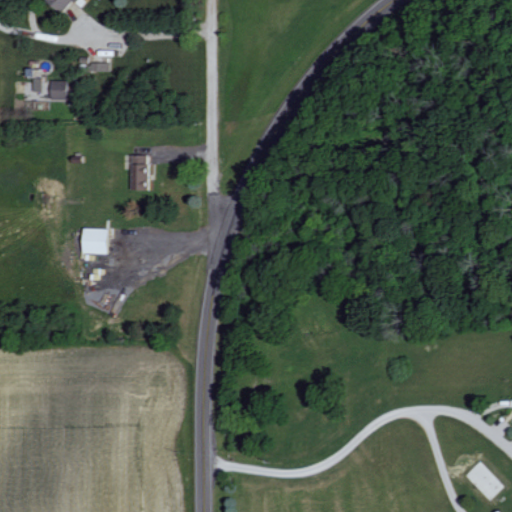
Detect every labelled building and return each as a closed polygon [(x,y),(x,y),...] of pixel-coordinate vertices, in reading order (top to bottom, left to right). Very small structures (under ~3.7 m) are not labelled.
[(49,0),(62,12),(73,0),(49,0)] [(91,61),(91,71),(109,71),(109,61),(91,61)] [(33,90),(42,90),(42,77),(33,77),(33,90)] [(51,98),(69,99),(69,80),(51,79),(51,98)] [(149,189),(149,154),(132,154),(132,189),(149,189)] [(108,253),(109,228),(84,227),(83,253),(108,253)]
